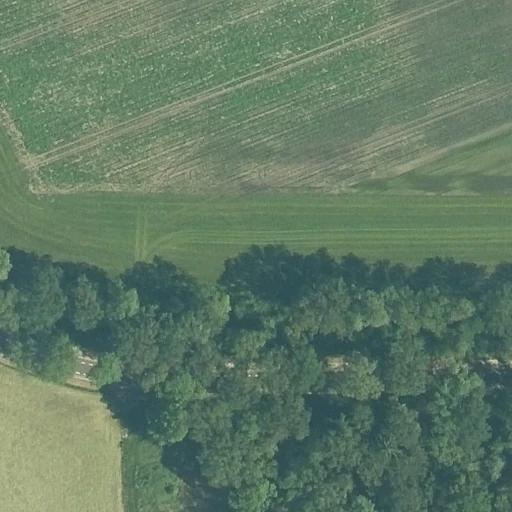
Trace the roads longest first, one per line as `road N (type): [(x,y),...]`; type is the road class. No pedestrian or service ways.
road 1 (tertiary): [(511,377),(159,381),(72,367),(0,344)]
road 2 (track): [(130,283),(150,511)]
